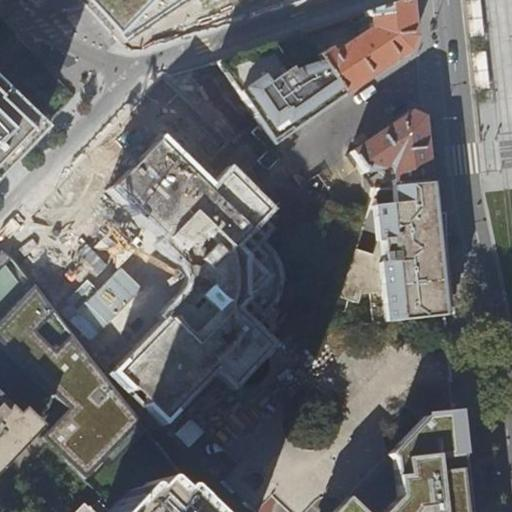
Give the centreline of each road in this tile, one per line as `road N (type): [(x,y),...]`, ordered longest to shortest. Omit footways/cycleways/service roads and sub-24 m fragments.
road 1 (primary): [(449,0),(467,182),(511,468)]
road 2 (residential): [(133,75),(342,0)]
road 3 (residential): [(0,216),(133,75)]
road 4 (residential): [(8,0),(27,21),(133,75)]
